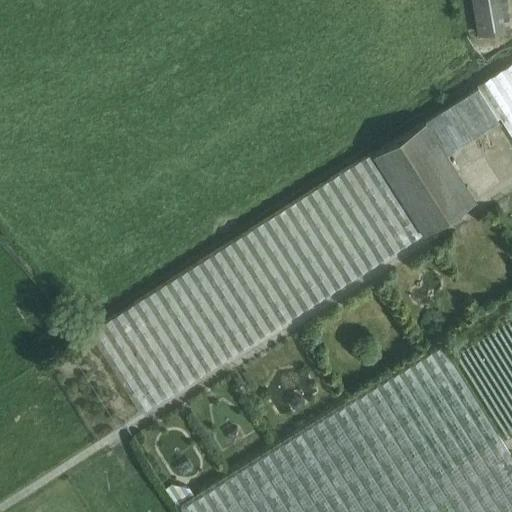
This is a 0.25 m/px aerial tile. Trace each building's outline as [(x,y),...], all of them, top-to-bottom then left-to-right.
[(511,63),(479,84),(511,135),(511,63)] [(440,111),(425,121),(446,154),(448,153),(461,145),(440,111)] [(425,121),(374,152),(424,232),(475,200),(425,121)] [(424,232),(374,152),(91,331),(142,411),(424,232)] [(181,506),(184,511),(511,511),(511,454),(442,343),(181,506)] [(239,422),(226,428),(233,443),(246,437),(239,422)]
